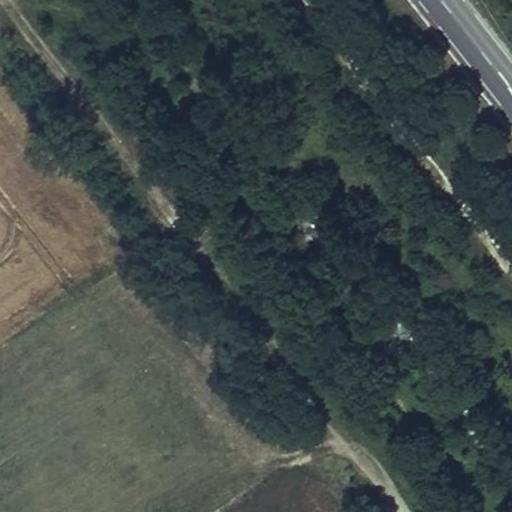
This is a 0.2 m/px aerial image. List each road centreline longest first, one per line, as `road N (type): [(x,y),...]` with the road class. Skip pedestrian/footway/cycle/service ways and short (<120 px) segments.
road 1 (track): [(397,511),(170,251),(0,24)]
road 2 (track): [(511,265),(302,0)]
